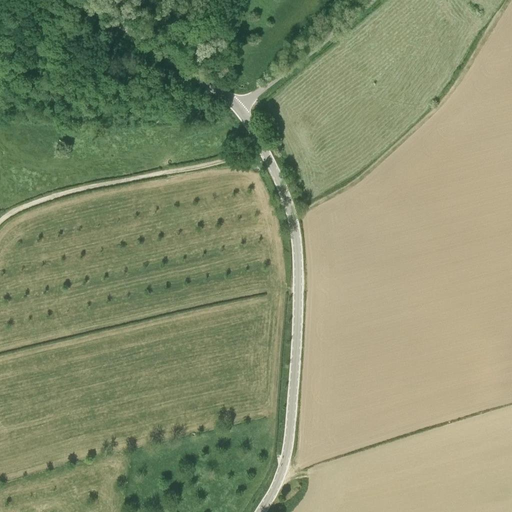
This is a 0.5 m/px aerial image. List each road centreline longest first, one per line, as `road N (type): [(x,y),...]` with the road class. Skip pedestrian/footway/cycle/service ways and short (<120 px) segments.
road 1 (unclassified): [(259,511),(289,435),(297,261),(282,189),(239,107)]
road 2 (track): [(261,146),(77,189),(0,220)]
road 3 (unclassified): [(239,107),(87,0)]
road 4 (unclassified): [(239,107),(371,0)]
